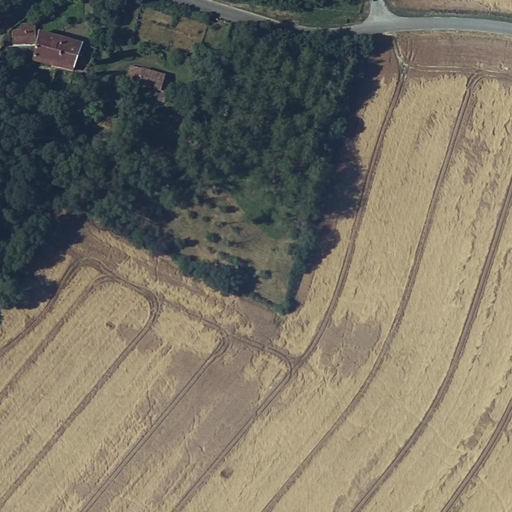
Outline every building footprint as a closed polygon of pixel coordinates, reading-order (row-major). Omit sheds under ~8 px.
[(21,26),(22,32),(12,32),(13,44),(35,43),(35,25),(21,26)] [(82,45),(39,33),(33,61),(73,71),(82,45)] [(128,80),(137,83),(141,70),(132,67),(128,80)] [(161,91),(160,94),(166,96),(171,80),(164,78),(165,77),(141,70),(137,83),(137,84),(161,91)] [(155,203),(149,218),(156,220),(164,196),(156,194),(155,195),(145,191),(142,198),(155,203)]
